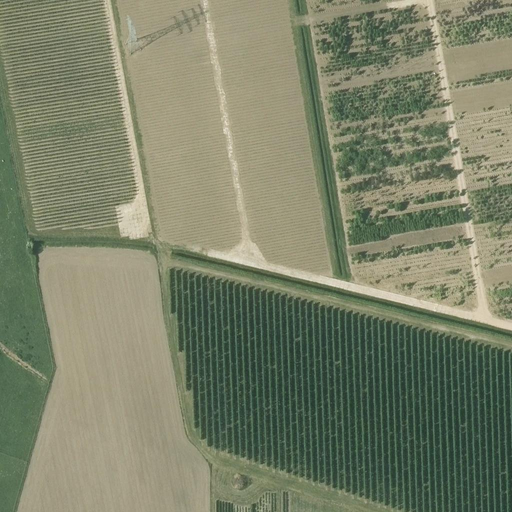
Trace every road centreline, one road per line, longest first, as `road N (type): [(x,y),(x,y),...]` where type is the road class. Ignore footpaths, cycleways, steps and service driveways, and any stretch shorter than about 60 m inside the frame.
road 1 (track): [(428,0),(485,319)]
road 2 (track): [(427,0),(153,42)]
